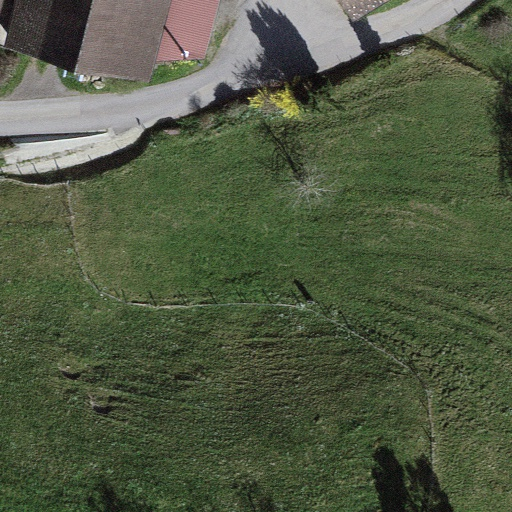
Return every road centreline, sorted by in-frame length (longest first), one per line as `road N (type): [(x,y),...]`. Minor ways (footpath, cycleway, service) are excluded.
road 1 (track): [(0,134),(183,133),(447,0)]
road 2 (track): [(183,133),(0,170)]
